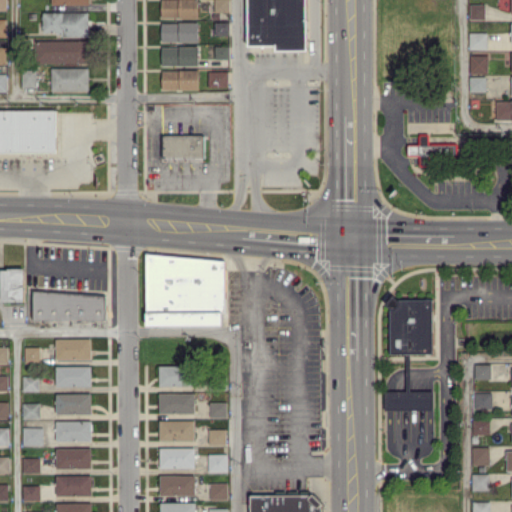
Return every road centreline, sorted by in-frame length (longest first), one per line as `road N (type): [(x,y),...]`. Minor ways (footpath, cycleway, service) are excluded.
road 1 (residential): [(127,220),(129,511)]
road 2 (primary): [(246,230),(0,215)]
road 3 (residential): [(127,220),(125,0)]
road 4 (primary): [(350,358),(320,269),(260,232)]
road 5 (primary): [(350,358),(363,303),(381,273),(444,242)]
road 6 (primary): [(351,511),(350,358)]
road 7 (primary): [(349,117),(349,243)]
road 8 (primary): [(444,242),(375,200),(349,168)]
